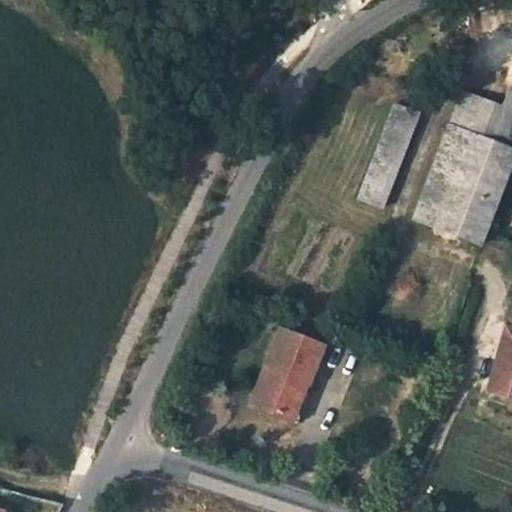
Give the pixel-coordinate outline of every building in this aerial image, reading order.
[(468,131),(431,224),(480,243),(511,157),(511,89),(504,86),(497,105),(463,92),(450,124),(468,131)] [(381,206),(412,137),(420,114),(395,103),(356,194),(381,206)] [(450,124),(449,124),(412,216),(431,224),(468,131),(450,124)] [(511,321),(508,321),(489,382),(511,389),(511,321)] [(278,326),(250,402),(289,418),(303,381),(305,381),(320,343),(278,326)] [(289,418),(297,421),(312,384),(305,381),(303,381),(289,418)]
